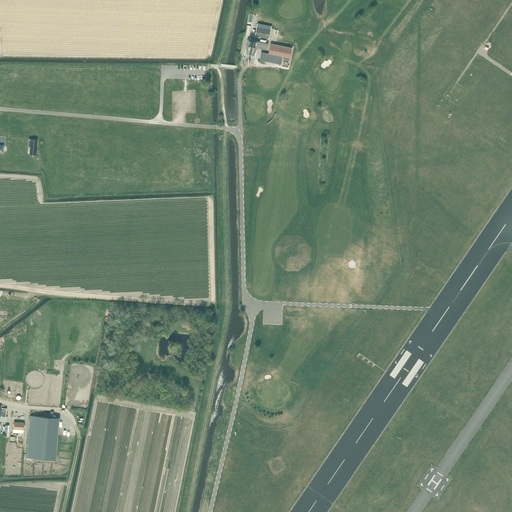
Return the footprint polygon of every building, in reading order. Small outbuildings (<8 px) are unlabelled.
[(255,35),(269,38),(271,30),(257,27),(255,35)] [(246,45),(267,50),(268,43),(247,39),(246,45)] [(261,57),(260,59),(280,64),(280,63),(282,54),(290,56),(292,48),(288,47),(271,44),(269,54),(261,53),(261,57)] [(29,139),(28,146),(30,147),(29,154),(36,155),(37,139),(29,139)] [(49,417),(50,414),(45,413),(44,416),(30,415),(26,457),(56,459),(59,418),(49,417)] [(24,433),(24,422),(14,422),(13,432),(24,433)]
